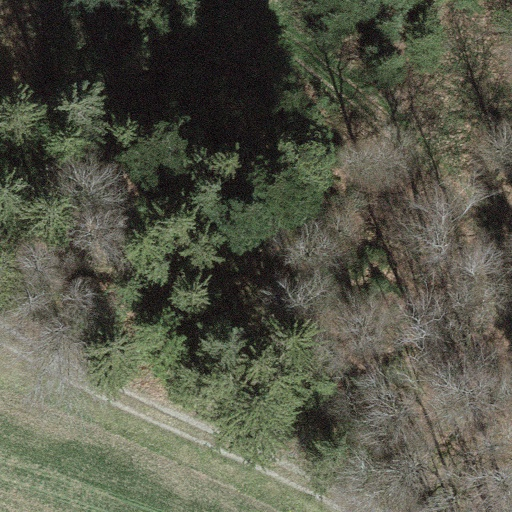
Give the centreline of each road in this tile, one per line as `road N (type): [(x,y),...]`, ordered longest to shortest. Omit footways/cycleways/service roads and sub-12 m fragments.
road 1 (track): [(259,0),(396,124),(511,335)]
road 2 (track): [(354,511),(177,419),(0,310)]
